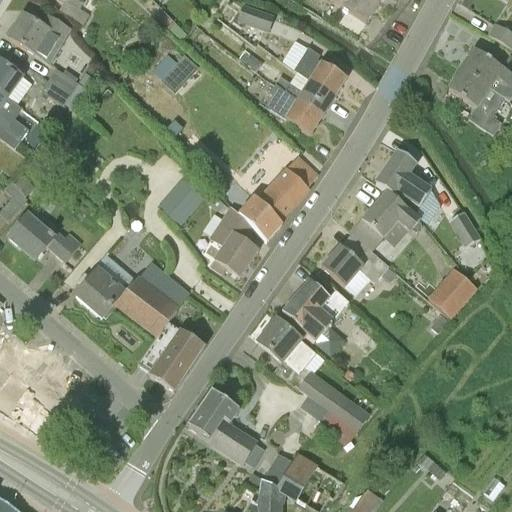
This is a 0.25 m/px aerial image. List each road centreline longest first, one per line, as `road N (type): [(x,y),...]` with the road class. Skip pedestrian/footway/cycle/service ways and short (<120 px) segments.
road 1 (residential): [(163,428),(334,183),(440,0)]
road 2 (residential): [(163,428),(0,286)]
road 3 (primary): [(107,511),(0,444)]
